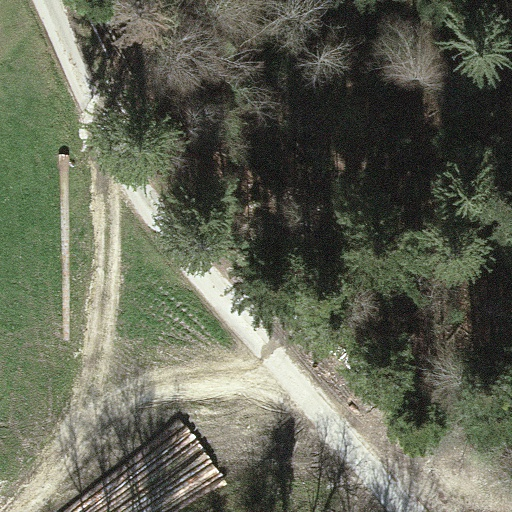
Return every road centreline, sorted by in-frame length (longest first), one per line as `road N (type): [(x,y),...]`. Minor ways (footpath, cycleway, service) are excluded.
road 1 (track): [(289,365),(92,401),(0,511)]
road 2 (track): [(113,138),(92,401)]
